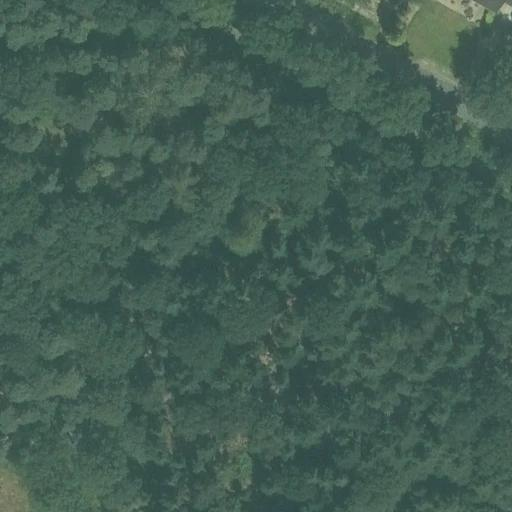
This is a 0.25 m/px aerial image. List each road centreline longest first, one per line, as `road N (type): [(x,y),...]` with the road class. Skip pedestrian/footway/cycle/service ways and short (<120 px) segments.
road 1 (track): [(149,511),(0,199)]
road 2 (secondary): [(511,133),(273,0)]
road 3 (track): [(381,511),(404,484),(449,469),(511,510)]
